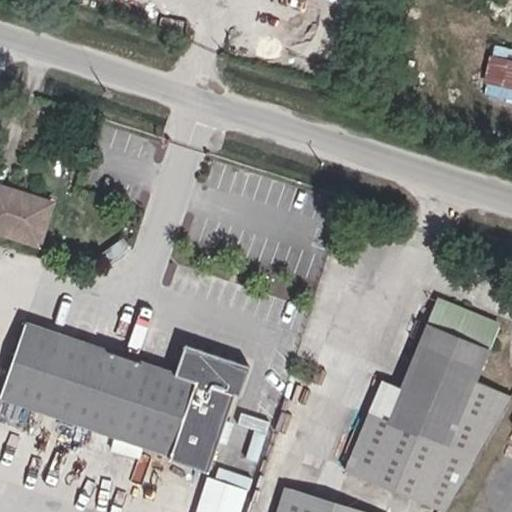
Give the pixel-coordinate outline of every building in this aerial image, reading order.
[(511,47),(492,44),(487,80),(511,83),(511,47)] [(46,184),(3,169),(0,178),(0,212),(32,223),(46,184)] [(476,442),(510,379),(471,365),(491,309),(436,289),(425,295),(419,310),(420,311),(385,410),(448,432),(476,442)] [(142,345),(152,314),(121,304),(110,335),(142,345)] [(0,369),(0,378),(168,438),(171,430),(206,443),(227,380),(232,381),(240,353),(179,332),(169,360),(22,308),(0,369)] [(447,497),(476,442),(448,432),(385,410),(366,404),(346,462),(447,497)] [(205,465),(194,511),(242,511),(251,476),(205,465)] [(264,511),(380,511),(383,504),(278,468),(264,511)]
